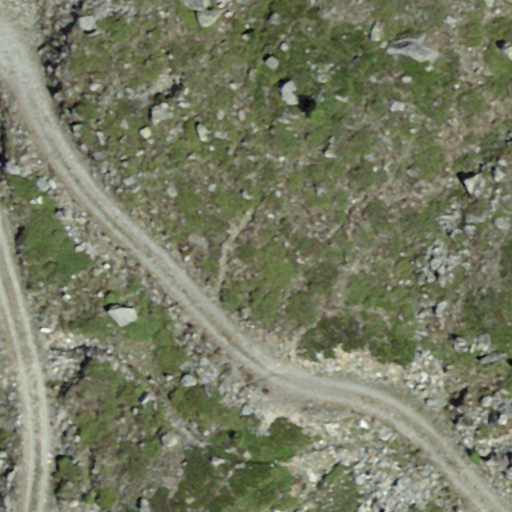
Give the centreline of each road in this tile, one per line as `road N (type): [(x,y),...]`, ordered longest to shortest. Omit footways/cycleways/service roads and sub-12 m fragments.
road 1 (track): [(0,47),(144,255),(205,320),(261,358),(432,439),(511,504)]
road 2 (track): [(28,511),(40,452),(21,284),(0,200)]
